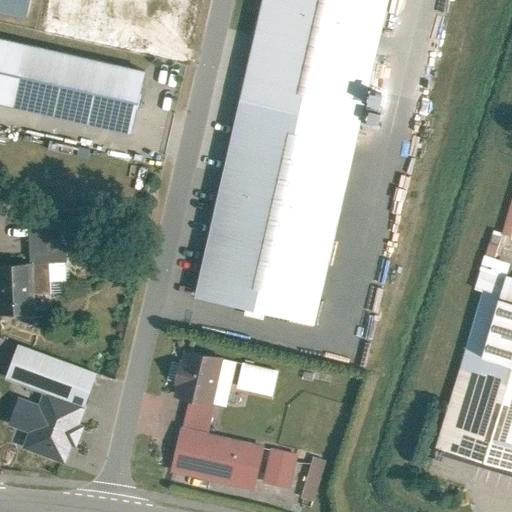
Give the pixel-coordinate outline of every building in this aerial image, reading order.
[(0,0),(0,6),(45,14),(47,0),(0,0)] [(263,0),(196,295),(314,323),(388,0),(263,0)] [(140,69),(0,36),(0,99),(126,129),(140,69)] [(68,258),(66,218),(27,220),(29,260),(68,258)] [(119,256),(126,238),(102,229),(95,246),(119,256)] [(29,260),(0,261),(0,311),(31,310),(29,260)] [(511,277),(482,268),(430,446),(511,470),(511,277)] [(92,368),(14,340),(1,375),(41,389),(79,402),(92,368)] [(224,357),(185,349),(176,395),(215,403),(224,357)] [(79,402),(41,389),(36,401),(15,394),(5,422),(26,429),(20,446),(59,460),(66,441),(72,443),(83,411),(77,409),(79,402)] [(285,488),(294,453),(267,446),(258,482),(285,488)] [(312,499),(319,458),(306,456),(298,496),(312,499)]
